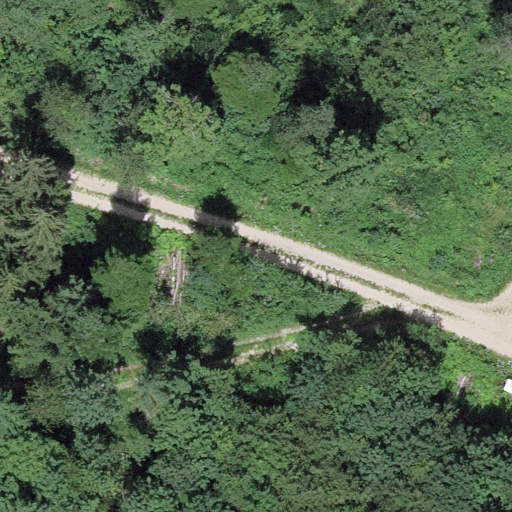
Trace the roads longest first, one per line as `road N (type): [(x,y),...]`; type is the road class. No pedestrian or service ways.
road 1 (track): [(0,170),(511,343)]
road 2 (track): [(0,395),(417,306)]
